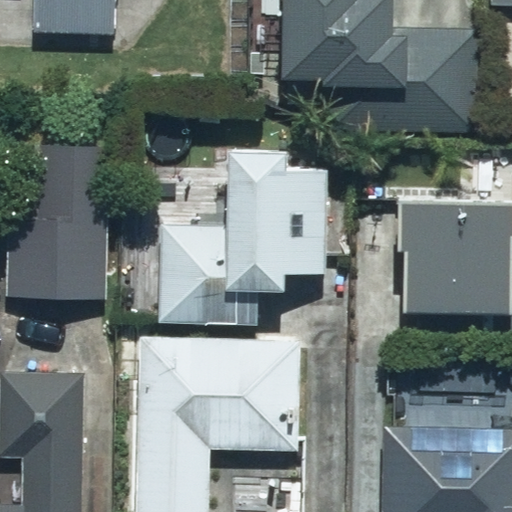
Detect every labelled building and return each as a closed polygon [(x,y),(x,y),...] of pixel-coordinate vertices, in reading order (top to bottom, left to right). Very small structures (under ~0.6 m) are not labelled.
[(121,0),(33,0),(33,32),(121,35),(121,0)] [(433,0),(291,0),(290,79),(332,80),(331,132),(480,136),(483,30),(433,29),(433,0)] [(12,215),(10,298),(109,300),(112,147),(37,145),(36,215),(12,215)] [(171,219),(165,320),(264,325),(266,285),(289,286),(290,267),(333,269),(339,168),(294,166),(295,152),(236,148),(232,222),(171,219)] [(511,198),(403,194),(399,302),(511,305),(511,198)] [(302,334),(141,331),(138,511),(214,511),(216,448),(301,449),(302,334)] [(88,511),(93,368),(1,365),(0,408),(0,455),(28,456),(27,502),(0,501),(0,511),(88,511)] [(511,511),(511,428),(390,423),(386,511),(511,511)]
